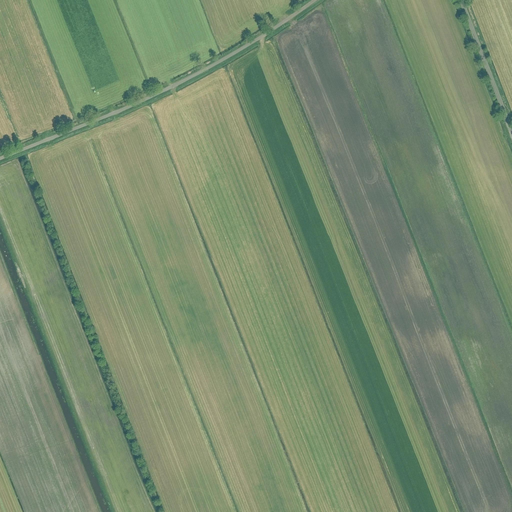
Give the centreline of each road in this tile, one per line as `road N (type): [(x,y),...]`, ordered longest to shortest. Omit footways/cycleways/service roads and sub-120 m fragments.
road 1 (unclassified): [(0,158),(174,85),(315,0)]
road 2 (unclassified): [(511,133),(460,0)]
